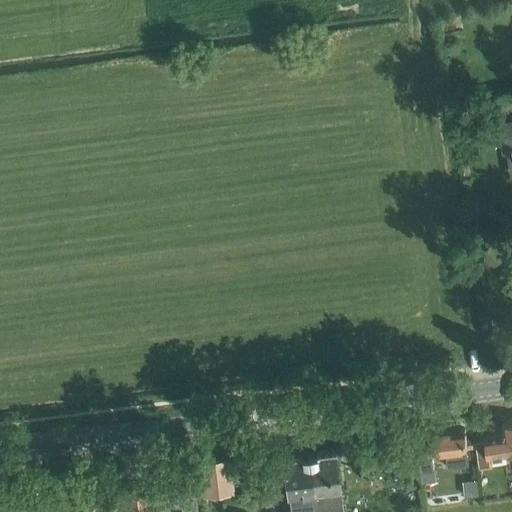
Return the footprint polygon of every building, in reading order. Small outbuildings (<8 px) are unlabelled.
[(511,418),(508,419),(506,422),(502,422),(503,432),(486,435),(488,455),(511,452),(511,418)] [(470,463),(468,448),(466,428),(429,433),(432,452),(447,451),(449,466),(470,463)] [(340,486),(335,449),(309,453),(313,489),(314,489),(315,499),(316,511),(343,511),(342,499),(334,500),(332,487),(340,486)] [(316,511),(315,499),(314,489),(313,489),(309,453),(282,456),(287,495),(282,495),(284,511),(316,511)] [(435,470),(434,457),(421,458),(422,471),(435,470)] [(232,491),(229,459),(200,462),(203,495),(232,491)] [(197,511),(194,484),(191,464),(183,465),(183,462),(166,465),(170,500),(179,499),(181,511),(197,511)] [(478,480),(464,481),(466,495),(479,494),(478,480)] [(36,511),(32,482),(12,485),(13,497),(0,499),(0,511),(36,511)] [(157,511),(157,508),(155,488),(117,493),(119,511),(157,511)]
